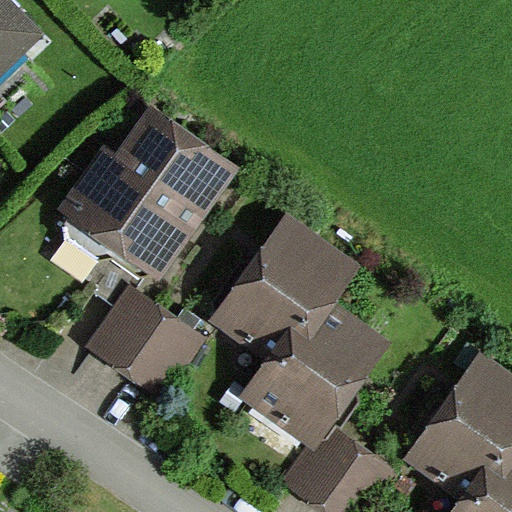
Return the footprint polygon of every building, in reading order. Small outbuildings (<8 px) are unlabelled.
[(0,54),(27,29),(0,1),(0,54)] [(151,267),(219,171),(150,121),(114,172),(101,164),(69,209),(71,210),(61,224),(63,238),(95,261),(109,258),(119,244),(151,267)] [(220,319),(277,359),(251,396),(307,436),(351,374),(371,346),(314,306),(340,269),(284,229),(266,255),(220,319)] [(152,316),(128,299),(94,346),(118,363),(152,316)] [(189,342),(164,325),(131,372),(155,389),(189,342)] [(511,438),(511,391),(478,367),(456,398),(414,457),(471,497),(460,511),(511,511),(511,446),(508,444),(511,438)] [(347,452),(323,434),(289,481),(314,499),(347,452)] [(360,511),(384,478),(360,461),(326,508),(332,511),(360,511)]
